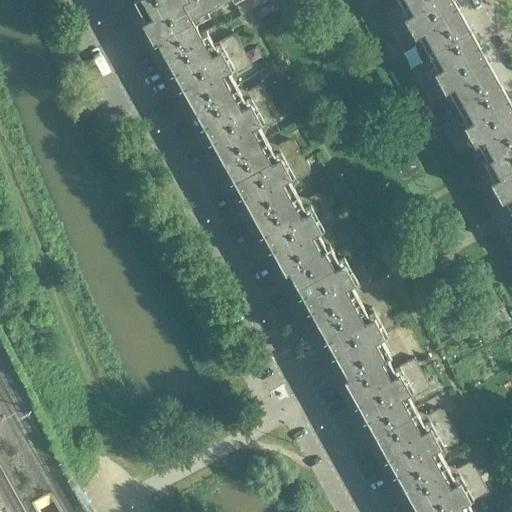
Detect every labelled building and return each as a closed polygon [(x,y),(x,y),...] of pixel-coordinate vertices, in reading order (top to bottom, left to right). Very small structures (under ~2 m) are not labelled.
[(191,16),(212,4),(209,0),(134,0),(144,18),(140,20),(151,40),(155,38),(164,53),(200,33),(191,16)] [(209,0),(212,4),(219,0),(232,0),(241,15),(267,0),(209,0)] [(468,25),(454,0),(397,0),(395,8),(383,14),(382,19),(398,48),(403,50),(414,43),(424,46),(426,50),(468,25)] [(498,80),(468,25),(426,50),(428,54),(426,63),(414,69),(413,74),(429,103),(433,104),(445,98),(454,100),(456,104),(498,80)] [(237,72),(249,65),(250,61),(234,33),(214,44),(206,30),(200,33),(164,53),(193,107),(236,84),(234,81),(237,72)] [(511,104),(498,80),(456,104),(458,107),(455,116),(443,123),(442,127),(457,154),(478,143),(486,157),(486,158),(511,143),(511,104)] [(266,125),(278,119),(280,114),(263,85),(259,84),(247,90),(237,87),(236,84),(193,107),(224,162),(266,138),(264,134),(266,125)] [(297,180),(308,173),(310,169),(302,155),(294,140),(289,139),(277,145),(268,142),(266,138),(224,162),(254,216),(296,192),(294,189),(297,180)] [(511,143),(486,158),(486,157),(482,159),(491,174),(485,178),(500,205),(506,202),(510,209),(511,212),(511,143)] [(317,231),(338,220),(323,193),(319,192),(307,199),(298,196),(296,192),(254,216),(284,271),(287,268),(326,246),(325,246),(317,231)] [(359,297),(353,287),(359,284),(343,256),(337,259),(329,244),(325,246),(326,246),(287,268),(317,322),(346,374),(346,375),(385,354),(386,355),(389,353),(381,337),(387,334),(371,306),(365,310),(359,297)] [(416,395),(428,389),(429,384),(414,356),(393,367),(386,355),(385,354),(346,375),(346,374),(342,376),(373,432),(415,408),(413,405),(416,395)] [(446,449),(458,442),(459,438),(443,409),(438,408),(426,414),(417,412),(415,408),(373,432),(403,485),(445,462),(443,458),(446,449)] [(472,511),(467,502),(488,491),(472,462),(468,461),(456,468),(447,465),(445,462),(403,485),(417,511),(472,511)]
